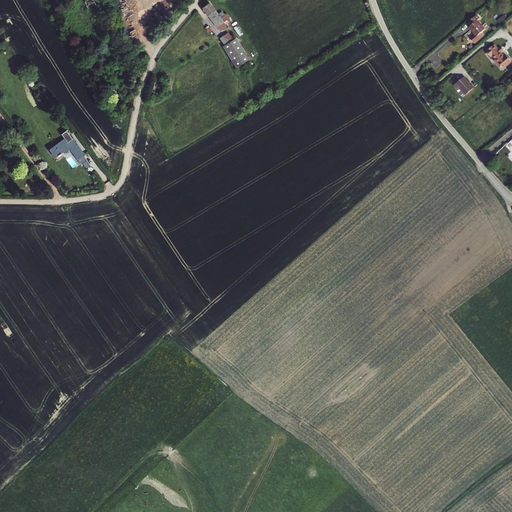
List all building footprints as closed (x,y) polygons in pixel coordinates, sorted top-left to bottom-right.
[(209,2),(201,8),(207,16),(208,15),(220,31),(229,25),(226,21),(220,13),(218,14),(209,2)] [(222,11),(220,13),(226,21),(229,25),(230,24),(224,16),(225,15),(222,11)] [(224,16),(230,24),(233,21),(228,13),(225,15),(224,16)] [(479,18),(476,15),(470,21),(473,24),(469,27),(474,32),(470,37),(475,43),(484,34),(482,32),(485,29),(477,20),(479,18)] [(243,35),(237,26),(234,28),(240,37),(243,35)] [(229,44),(235,40),(232,36),(231,36),(229,33),(224,36),(229,44)] [(236,69),(250,61),(236,39),(235,40),(229,44),(224,36),(220,39),(225,46),(223,47),(236,69)] [(494,45),(491,48),(486,52),(487,52),(487,54),(489,56),(490,56),(491,57),(492,55),(496,59),(497,61),(496,62),(500,67),(502,66),(504,68),(511,61),(506,55),(504,56),(503,54),(502,54),(501,52),(502,51),(499,49),(498,49),(494,45)] [(465,76),(455,84),(458,89),(460,87),(467,94),(475,87),(465,76)] [(63,151),(64,152),(69,148),(77,159),(84,154),(72,138),(66,130),(61,134),(64,138),(50,149),(56,156),(58,155),(59,156),(62,154),(61,153),(63,151)]
